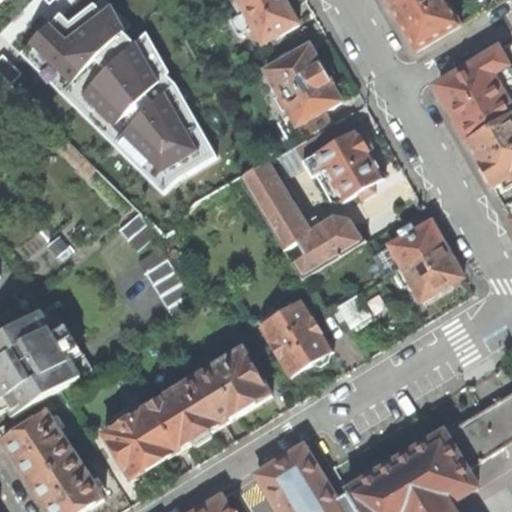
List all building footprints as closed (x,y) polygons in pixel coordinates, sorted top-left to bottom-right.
[(197,207),(240,181),(257,171),(234,130),(180,183),(147,151),(161,137),(22,0),(0,0),(0,76),(28,104),(97,172),(139,214),(165,240),(189,226),(185,220),(197,207)] [(179,31),(163,4),(161,0),(109,0),(151,53),(179,31)] [(232,4),(237,12),(258,0),(235,0),(237,2),(232,4)] [(254,32),(262,48),(298,28),(287,8),(286,9),(283,3),(281,0),(258,0),(237,12),(241,20),(232,24),(241,39),(254,32)] [(386,0),(392,9),(406,0),(386,0)] [(417,53),(461,27),(448,4),(446,6),(442,0),(406,0),(392,9),(406,35),(417,53)] [(266,74),(305,142),(332,126),(324,113),(340,104),(331,87),(332,86),(334,78),(331,73),(328,68),(322,65),(319,66),(309,49),(266,74)] [(453,117),(468,145),(511,117),(511,107),(506,96),(511,91),(511,70),(500,49),(436,87),(453,117)] [(190,96),(203,84),(184,60),(171,72),(190,96)] [(21,112),(28,104),(0,76),(0,111),(10,122),(21,112)] [(89,180),(97,172),(28,104),(21,112),(89,180)] [(511,117),(468,145),(485,176),(493,189),(505,182),(511,178),(511,117)] [(303,283),(363,247),(350,225),(336,222),(312,236),(300,218),(288,199),(327,176),(344,205),(359,196),(363,203),(376,194),(372,188),(384,180),(370,156),(372,149),(369,144),(366,138),(359,137),(358,134),(355,136),(345,119),(332,126),(305,142),(257,171),(240,181),(303,283)] [(157,236),(139,214),(119,231),(137,253),(157,236)] [(391,250),(403,270),(445,247),(437,233),(432,225),(415,235),(411,230),(401,236),(404,241),(391,250)] [(444,293),(464,281),(445,247),(403,270),(397,273),(406,288),(412,285),(424,305),(444,293)] [(198,308),(161,250),(139,263),(175,322),(198,308)] [(356,298),(337,309),(350,332),(369,320),(356,298)] [(304,305),(261,330),(292,380),(308,370),(313,367),(321,369),(328,365),(329,357),(334,354),(304,305)] [(55,307),(8,336),(0,340),(0,406),(5,404),(15,420),(19,418),(38,406),(94,372),(55,307)] [(180,333),(174,324),(166,329),(171,338),(180,333)] [(244,352),(197,381),(225,427),(250,412),(272,398),(244,352)] [(197,381),(153,409),(180,455),(205,440),(225,427),(197,381)] [(511,511),(511,394),(480,413),(347,494),(357,511),(511,511)] [(21,432),(22,434),(5,444),(19,465),(33,486),(77,458),(59,432),(65,428),(60,420),(53,424),(49,417),(66,405),(60,395),(39,408),(46,418),(33,427),(32,426),(26,430),(21,432)] [(19,418),(26,430),(32,426),(33,427),(46,418),(39,408),(38,406),(19,418)] [(106,437),(133,483),(162,466),(180,455),(153,409),(106,437)] [(277,511),(357,511),(347,494),(339,481),(329,487),(304,447),(287,458),(256,477),(277,511)] [(95,486),(77,458),(33,486),(49,511),(88,511),(105,501),(100,494),(107,490),(102,482),(95,486)] [(199,511),(230,511),(222,498),(199,511)]
